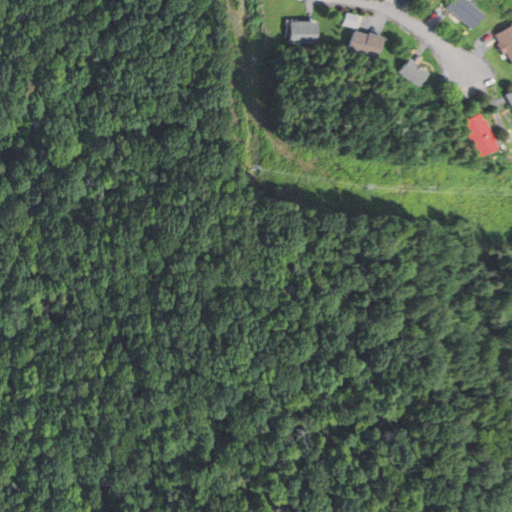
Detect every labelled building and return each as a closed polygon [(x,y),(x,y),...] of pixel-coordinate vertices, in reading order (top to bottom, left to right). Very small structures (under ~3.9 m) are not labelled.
[(462,0),(450,0),(445,7),(447,9),(472,28),(481,14),(462,0)] [(346,13),(343,24),(354,27),(357,16),(346,13)] [(289,23),(289,42),(315,42),(315,23),(310,23),(289,23)] [(511,24),(495,35),(496,37),(511,62),(511,24)] [(354,31),(348,50),(376,59),(383,38),(375,35),(369,33),(368,35),(354,31)] [(409,60),(400,72),(418,85),(427,74),(412,62),(409,60)] [(464,122),(480,155),(495,148),(479,115),(464,122)]
